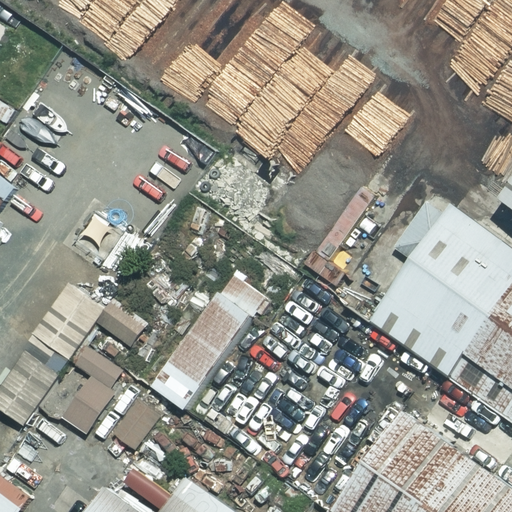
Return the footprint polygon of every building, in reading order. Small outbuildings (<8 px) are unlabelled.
[(511,248),(460,211),(377,327),(511,423),(511,248)] [(276,301),(242,277),(161,391),(194,415),(276,301)] [(115,308),(75,280),(0,384),(0,410),(27,430),(115,308)] [(157,328),(123,304),(106,327),(140,352),(157,328)] [(135,371),(91,342),(75,367),(94,380),(68,421),(92,437),(135,371)] [(169,416),(147,400),(120,436),(142,452),(169,416)] [(504,511),(406,442),(355,511),(504,511)] [(233,511),(194,483),(173,511),(124,511),(111,502),(103,511),(233,511)]
